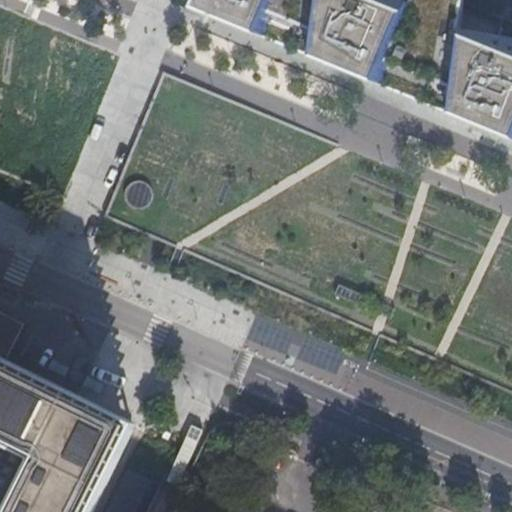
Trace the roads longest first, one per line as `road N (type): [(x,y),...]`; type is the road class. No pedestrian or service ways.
road 1 (motorway): [(0,109),(511,338)]
road 2 (tertiary): [(0,262),(511,484)]
road 3 (motorway): [(511,235),(0,25)]
